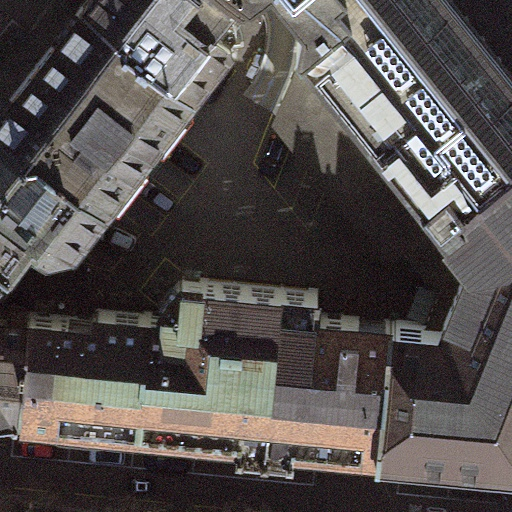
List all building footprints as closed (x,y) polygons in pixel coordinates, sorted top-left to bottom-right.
[(231,33),(229,31),(250,4),(244,0),(84,0),(84,1),(125,32),(126,38),(140,49),(193,90),(231,41),(231,33)] [(291,0),(302,13),(297,41),(302,47),(282,95),(405,248),(511,162),(511,70),(454,0),(291,0)] [(126,38),(125,32),(84,1),(71,18),(60,32),(0,108),(0,134),(22,151),(36,150),(105,203),(134,166),(144,173),(160,153),(150,146),(171,119),(182,105),(193,90),(140,49),(126,38)] [(36,150),(22,151),(0,134),(0,257),(9,264),(30,237),(46,250),(72,246),(105,203),(36,150)] [(378,447),(511,459),(511,162),(405,248),(439,290),(426,322),(391,319),(378,447)] [(0,410),(19,412),(29,311),(0,308),(0,274),(9,264),(0,257),(0,410)] [(184,276),(164,300),(164,312),(103,307),(98,309),(96,310),(94,313),(93,318),(29,311),(19,412),(41,415),(238,433),(236,448),(293,453),(295,439),(337,443),(378,447),(391,319),(317,312),(319,289),(184,276)]
